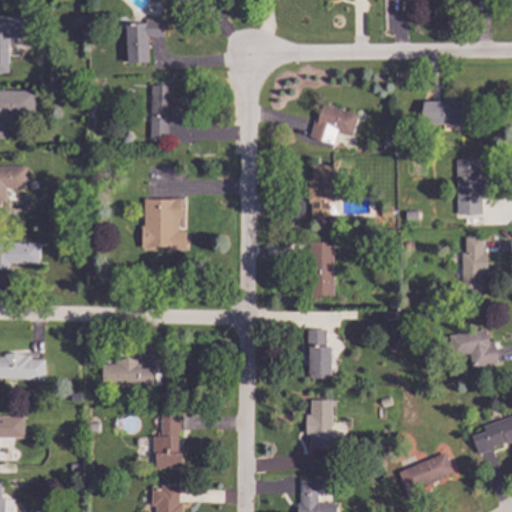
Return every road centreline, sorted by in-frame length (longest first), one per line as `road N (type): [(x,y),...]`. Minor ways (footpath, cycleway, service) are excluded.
road 1 (residential): [(249,59),(246,511)]
road 2 (residential): [(511,55),(249,59)]
road 3 (residential): [(245,320),(0,316)]
